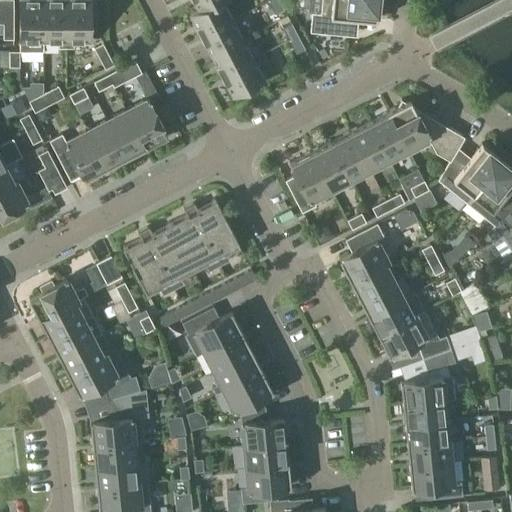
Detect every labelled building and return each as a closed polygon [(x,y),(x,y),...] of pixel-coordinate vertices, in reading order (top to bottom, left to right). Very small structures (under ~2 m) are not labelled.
[(0,0),(0,22),(3,23),(13,23),(13,0),(0,0)] [(19,0),(19,41),(20,41),(20,50),(43,50),(43,41),(43,0),(19,0)] [(66,47),(65,0),(43,0),(43,41),(58,41),(58,47),(66,47)] [(65,0),(66,47),(73,47),(73,41),(90,41),(90,26),(90,25),(94,25),(94,14),(90,14),(90,12),(89,0),(65,0)] [(201,35),(233,18),(223,0),(218,0),(190,15),(201,35)] [(190,15),(218,0),(193,0),(198,10),(190,14),(190,15)] [(279,0),(267,0),(275,13),(284,8),(279,0)] [(297,0),(296,12),(309,14),(310,0),(297,0)] [(376,19),(377,0),(321,0),(320,13),(312,12),(310,31),(350,35),(352,17),(376,19)] [(211,55),(243,38),(233,18),(201,35),(211,55)] [(289,39),(298,35),(291,22),(282,27),(289,39)] [(13,39),(13,23),(3,23),(3,39),(13,39)] [(298,35),(289,39),(296,52),(305,47),(298,35)] [(221,74),(254,58),(243,38),(211,55),(221,74)] [(114,64),(103,43),(94,47),(105,68),(114,64)] [(19,50),(9,50),(9,66),(19,66),(19,50)] [(254,58),(221,74),(232,95),(243,89),(243,90),(254,84),(264,78),(254,58)] [(107,74),(114,86),(141,72),(135,59),(107,74)] [(113,86),(114,86),(107,74),(93,81),(98,90),(112,83),(113,86)] [(43,92),(49,104),(64,96),(58,85),(43,92)] [(88,95),(83,86),(69,93),(74,103),(88,95)] [(34,111),(49,104),(43,92),(28,100),(34,111)] [(0,108),(5,117),(25,107),(20,97),(0,106),(0,108)] [(125,109),(145,146),(167,135),(160,122),(161,122),(154,109),(154,110),(147,97),(125,109)] [(398,105),(388,110),(407,148),(429,137),(437,153),(449,160),(458,147),(458,146),(464,136),(401,99),(398,105)] [(126,156),(145,146),(125,109),(106,119),(126,156)] [(388,110),(369,120),(388,158),(407,148),(388,110)] [(26,130),(35,126),(28,113),(19,118),(26,130)] [(106,166),(126,156),(106,119),(87,128),(106,166)] [(369,120),(349,130),(369,168),(388,158),(369,120)] [(35,126),(26,130),(32,143),(41,138),(35,126)] [(87,128),(65,140),(62,133),(49,139),(70,180),(83,174),(84,177),(106,166),(87,128)] [(349,130),(330,140),(350,178),(369,168),(349,130)] [(0,166),(4,164),(14,159),(9,149),(16,145),(12,137),(0,143),(0,166)] [(330,140),(311,150),(331,187),(350,178),(330,140)] [(449,160),(437,179),(466,202),(501,158),(482,142),(470,156),(458,147),(449,160)] [(47,149),(37,154),(44,167),(54,162),(47,149)] [(295,174),(285,180),(301,212),(316,204),(312,197),(331,187),(311,150),(289,161),(295,174)] [(511,166),(501,158),(466,202),(493,224),(511,207),(511,189),(509,188),(511,184),(511,166)] [(52,188),(54,193),(67,187),(54,162),(44,167),(37,170),(48,190),(52,188)] [(0,189),(16,181),(16,180),(13,182),(4,164),(0,166),(0,189)] [(423,179),(410,187),(414,196),(428,189),(423,179)] [(16,181),(0,189),(0,214),(2,214),(3,214),(5,217),(15,212),(13,208),(14,208),(14,207),(27,201),(16,181)] [(385,199),(390,208),(404,201),(399,192),(385,199)] [(137,231),(140,236),(122,246),(131,263),(137,274),(146,292),(169,280),(172,286),(174,285),(170,279),(215,256),(218,262),(219,262),(216,255),(239,243),(230,226),(224,215),(215,197),(197,207),(194,201),(183,207),(186,212),(151,231),(148,225),(137,231)] [(376,216),(390,208),(385,199),(371,206),(376,216)] [(511,207),(493,224),(486,231),(493,241),(501,235),(511,251),(511,207)] [(366,221),(361,212),(347,219),(352,228),(366,221)] [(349,279),(387,259),(376,238),(383,235),(377,222),(345,239),(351,251),(339,257),(349,279)] [(437,256),(430,243),(421,248),(428,261),(437,256)] [(97,262),(108,283),(123,275),(112,254),(97,262)] [(437,256),(428,261),(434,274),(443,269),(437,256)] [(359,297),(393,279),(384,261),(387,260),(387,259),(349,279),(359,297)] [(256,278),(251,269),(160,316),(164,325),(256,278)] [(41,290),(29,297),(39,318),(83,295),(87,293),(83,285),(73,290),(66,277),(54,284),(53,283),(52,284),(50,280),(40,286),(42,289),(41,290)] [(454,277),(445,282),(452,294),(461,290),(454,277)] [(368,315),(403,297),(393,279),(359,297),(368,315)] [(130,294),(124,281),(115,285),(121,298),(130,294)] [(403,297),(368,315),(378,333),(424,309),(415,290),(403,297)] [(130,294),(121,298),(128,311),(137,306),(130,294)] [(92,313),(83,295),(39,318),(49,336),(92,313)] [(92,310),(105,334),(126,323),(113,298),(92,310)] [(213,305),(181,321),(187,332),(184,333),(195,354),(241,330),(230,309),(218,316),(213,305)] [(424,309),(378,333),(388,354),(401,347),(401,348),(414,341),(413,341),(416,339),(418,344),(417,344),(422,357),(450,347),(446,334),(438,337),(424,309)] [(92,313),(49,336),(58,354),(93,336),(101,331),(92,313)] [(140,319),(147,332),(156,327),(149,313),(140,319)] [(472,331),(483,328),(480,315),(446,324),(455,357),(477,352),(472,331)] [(251,350),(241,330),(195,354),(196,355),(204,351),(214,369),(251,350)] [(58,354),(68,372),(105,353),(116,347),(115,346),(112,348),(103,331),(101,331),(93,336),(58,354)] [(105,385),(109,398),(113,397),(138,390),(134,377),(128,378),(127,377),(130,376),(116,347),(105,353),(68,372),(78,393),(91,387),(103,381),(105,385)] [(422,357),(426,370),(455,361),(450,347),(422,357)] [(261,369),(251,350),(214,369),(220,381),(212,386),(215,393),(224,388),(261,369)] [(171,367),(167,369),(171,381),(180,377),(174,365),(171,367)] [(272,390),(261,369),(224,388),(235,409),(237,408),(240,414),(265,407),(260,396),(272,390)] [(400,379),(402,402),(454,397),(452,374),(400,379)] [(178,387),(182,400),(191,395),(185,384),(178,387)] [(89,420),(91,443),(143,438),(141,416),(148,415),(145,387),(138,390),(113,397),(109,398),(115,417),(103,418),(103,419),(89,420)] [(487,395),(488,407),(497,406),(495,394),(487,395)] [(402,402),(404,423),(446,419),(444,400),(454,399),(454,397),(402,402)] [(321,433),(348,432),(347,404),(320,405),(321,433)] [(265,407),(240,414),(243,444),(285,440),(283,417),(269,418),(269,417),(266,418),(265,407)] [(404,423),(406,444),(448,439),(446,419),(404,423)] [(484,423),(485,436),(494,435),(492,422),(484,423)] [(184,434),(176,435),(177,448),(186,447),(184,434)] [(494,435),(485,436),(486,448),(495,447),(494,435)] [(143,438),(91,443),(94,465),(136,461),(134,440),(143,439),(143,438)] [(406,444),(408,464),(450,460),(448,439),(406,444)] [(285,440),(243,444),(245,466),(287,462),(285,440)] [(354,445),(330,445),(330,460),(355,460),(354,445)] [(481,457),(482,476),(497,475),(495,456),(481,457)] [(193,458),(194,471),(203,470),(202,457),(193,458)] [(408,464),(410,487),(424,486),(426,498),(462,494),(460,479),(452,480),(450,460),(408,464)] [(136,461),(94,465),(96,487),(148,481),(147,481),(138,481),(136,461)] [(290,485),(287,462),(245,466),(247,486),(240,487),(242,502),(271,499),(277,498),(276,486),(290,485)] [(187,465),(179,465),(180,478),(189,477),(187,465)] [(150,511),(148,481),(96,487),(98,510),(112,509),(112,511),(150,511)] [(289,497),(277,498),(271,499),(272,511),(282,510),(282,511),(324,511),(324,506),(312,507),(311,496),(289,498),(289,497)] [(479,499),(480,507),(492,506),(491,497),(479,499)] [(466,500),(467,509),(480,507),(479,499),(466,500)] [(436,503),(437,511),(449,511),(449,502),(436,503)]
